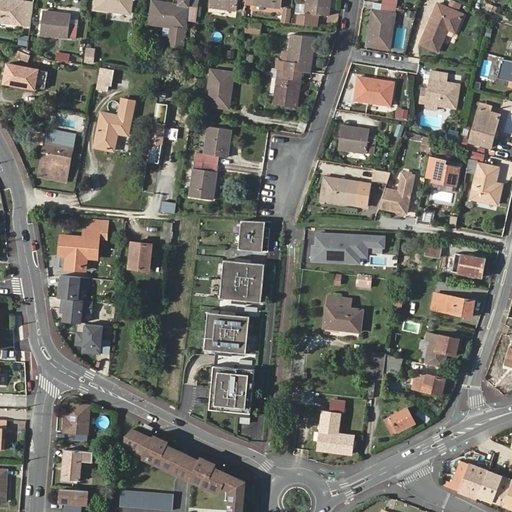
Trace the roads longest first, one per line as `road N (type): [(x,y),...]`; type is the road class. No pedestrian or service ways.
road 1 (tertiary): [(274,478),(246,456),(60,368)]
road 2 (residential): [(352,0),(314,140),(292,175)]
road 3 (tertiary): [(511,268),(480,369),(482,420)]
road 4 (residential): [(60,368),(44,401),(36,511)]
road 5 (tertiary): [(0,146),(22,205),(34,285)]
